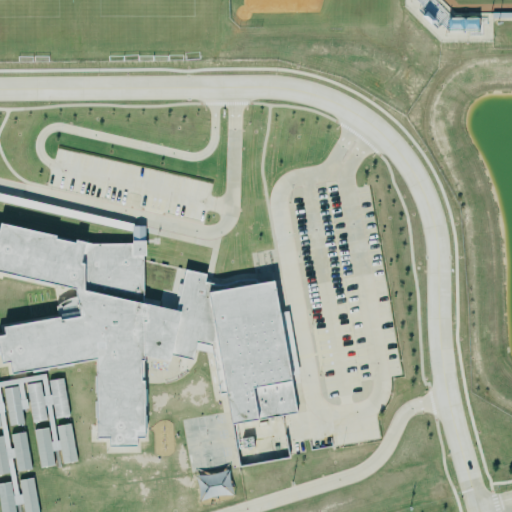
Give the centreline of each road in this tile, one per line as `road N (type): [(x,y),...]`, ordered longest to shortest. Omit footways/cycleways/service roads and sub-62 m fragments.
road 1 (tertiary): [(478,511),(446,398),(434,224),(410,168),(369,123)]
road 2 (tertiary): [(369,123),(327,98),(275,87),(0,89)]
